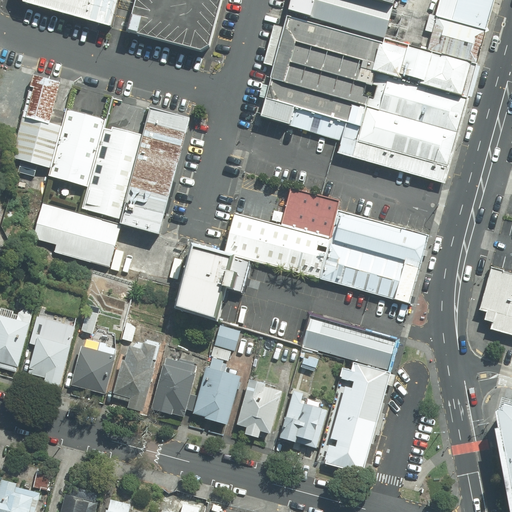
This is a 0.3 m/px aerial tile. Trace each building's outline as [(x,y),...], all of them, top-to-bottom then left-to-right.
[(110,26),(118,0),(22,0),(25,3),(110,26)] [(202,53),(210,47),(222,0),(137,0),(129,34),(202,53)] [(393,6),(372,0),(290,0),(287,14),(385,40),(388,26),(393,6)] [(441,0),(437,19),(486,32),(494,0),(441,0)] [(385,40),(287,14),(269,79),(271,80),(366,108),(375,74),(385,40)] [(428,52),(476,65),(486,32),(437,19),(430,17),(426,31),(433,33),(428,52)] [(375,74),(467,99),(476,65),(428,52),(385,40),(375,74)] [(10,155),(51,167),(62,127),(49,123),(61,82),(34,74),(10,155)] [(366,108),(458,133),(467,99),(375,74),(366,108)] [(352,159),(366,108),(271,80),(261,117),(340,138),(336,153),(352,159)] [(87,185),(105,124),(106,118),(68,107),(62,127),(51,167),(49,174),(87,185)] [(192,121),(149,108),(142,135),(118,218),(160,230),(192,121)] [(352,159),(444,184),(458,133),(366,108),(352,159)] [(80,207),(118,218),(142,135),(105,124),(87,185),(80,207)] [(280,224),(330,237),(340,200),(290,186),(280,224)] [(44,207),(36,239),(59,245),(57,250),(112,264),(122,227),(44,207)] [(319,277),(407,302),(426,234),(338,209),(330,237),(319,277)] [(224,251),(319,277),(330,237),(280,224),(235,211),(224,251)] [(249,263),(194,247),(176,307),(218,319),(226,291),(239,295),(249,263)] [(511,271),(492,265),(479,310),(484,311),(481,319),(492,322),(489,329),(511,335),(511,271)] [(106,308),(99,297),(87,308),(83,331),(96,333),(98,316),(106,308)] [(0,369),(18,374),(34,314),(20,311),(19,314),(0,309),(0,310),(0,369)] [(397,341),(311,316),(303,344),(388,369),(397,341)] [(62,387),(76,328),(37,318),(31,344),(36,346),(30,373),(46,377),(45,383),(62,387)] [(138,324),(127,321),(122,339),(134,342),(138,324)] [(211,356),(214,357),(225,360),(233,362),(242,331),(220,325),(211,356)] [(143,412),(161,347),(144,342),(142,347),(130,343),(114,399),(130,403),(129,408),(143,412)] [(99,351),(83,346),(72,386),(106,395),(118,349),(101,344),(99,351)] [(305,356),(303,364),(316,369),(318,360),(305,356)] [(194,411),(198,398),(190,395),(198,367),(165,357),(150,409),(183,419),(186,408),(194,411)] [(210,368),(207,367),(198,398),(194,411),(193,414),(228,425),(242,377),(221,371),(225,360),(214,357),(210,368)] [(392,373),(353,362),(324,462),(363,474),(392,373)] [(283,390),(250,381),(238,424),(248,427),(245,435),(259,439),(262,431),(271,433),(283,390)] [(306,394),(293,391),(280,438),(317,449),(329,410),(303,403),(306,394)] [(511,411),(506,410),(504,416),(498,418),(511,489),(511,411)] [(0,484),(0,511),(24,511),(29,492),(0,484)] [(61,494),(56,511),(84,511),(87,501),(61,494)]
